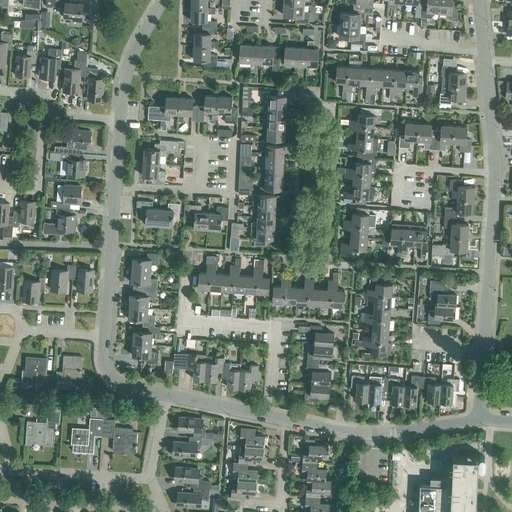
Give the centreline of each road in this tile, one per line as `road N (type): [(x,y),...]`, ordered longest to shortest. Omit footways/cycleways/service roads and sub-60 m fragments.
road 1 (residential): [(269,418),(275,323),(180,319),(182,292)]
road 2 (residential): [(283,421),(373,434),(481,420)]
road 3 (residential): [(159,498),(133,510),(0,499)]
road 4 (residential): [(485,350),(494,198)]
road 5 (residential): [(105,336),(115,187)]
road 6 (residential): [(148,475),(14,468)]
road 7 (residential): [(233,503),(279,506),(283,421)]
road 8 (residential): [(120,119),(133,53),(163,0)]
